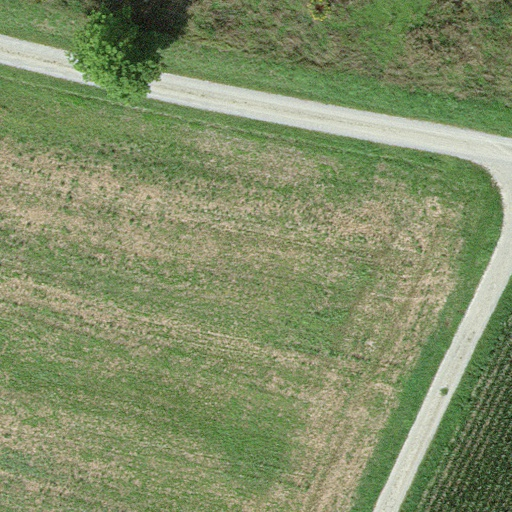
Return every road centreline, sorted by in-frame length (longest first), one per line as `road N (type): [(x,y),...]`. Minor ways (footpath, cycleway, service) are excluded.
road 1 (track): [(511,158),(0,39)]
road 2 (track): [(392,511),(511,252)]
